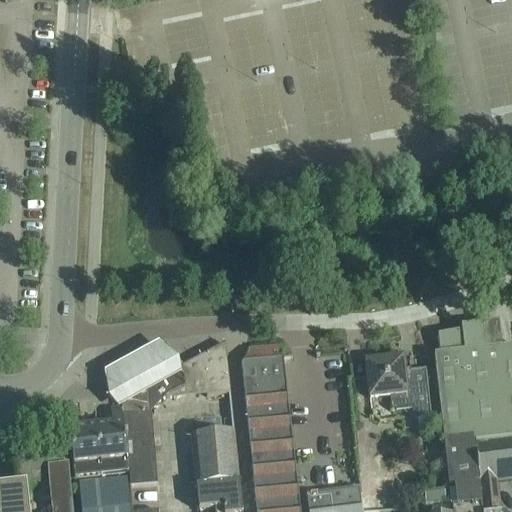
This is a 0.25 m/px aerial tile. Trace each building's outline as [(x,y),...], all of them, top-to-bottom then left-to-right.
[(511,349),(500,350),(497,325),(460,329),(460,334),(437,338),(439,357),(433,358),(435,373),(436,378),(440,416),(452,508),(457,508),(457,511),(499,511),(496,483),(511,481),(511,349)] [(203,358),(205,370),(208,399),(229,397),(224,345),(202,357),(203,359),(203,358)] [(298,511),(281,347),(247,350),(243,363),(241,366),(256,511),(298,511)] [(365,364),(368,384),(369,400),(389,397),(391,411),(412,408),(413,419),(431,417),(428,390),(426,374),(425,370),(403,373),(401,360),(365,364)] [(125,462),(123,462),(126,495),(154,493),(145,413),(184,387),(184,384),(178,373),(183,370),(182,368),(120,402),(121,410),(125,462)] [(435,373),(426,374),(428,390),(431,417),(433,417),(440,416),(436,378),(435,373)] [(125,462),(121,410),(103,412),(104,420),(94,421),(99,464),(123,462),(125,462)] [(99,464),(94,421),(88,422),(87,414),(79,415),(81,430),(68,431),(72,467),(99,464)] [(196,489),(238,484),(233,434),(190,438),(195,489),(196,489)] [(14,462),(15,472),(45,468),(66,465),(64,445),(13,452),(14,462)] [(400,506),(397,475),(381,476),(379,448),(360,449),(366,508),(400,506)] [(0,486),(0,511),(69,511),(67,484),(66,465),(45,468),(49,511),(27,511),(24,484),(17,485),(0,486)] [(125,511),(123,482),(77,487),(79,511),(125,511)] [(240,511),(238,484),(196,489),(198,511),(210,511),(209,511),(240,511)] [(360,511),(358,496),(357,488),(305,495),(306,511),(360,511)]
